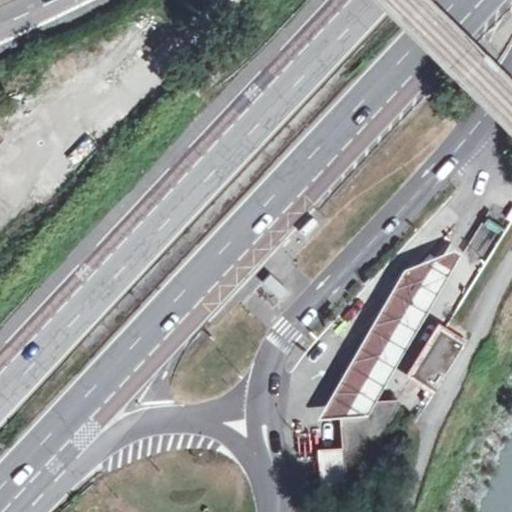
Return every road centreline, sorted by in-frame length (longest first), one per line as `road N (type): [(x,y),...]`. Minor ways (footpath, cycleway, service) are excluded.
road 1 (primary): [(0,500),(469,0)]
road 2 (primary): [(363,0),(0,388)]
road 3 (tertiary): [(259,411),(278,335),(470,133),(511,73)]
road 4 (primary): [(30,511),(123,431),(174,414),(259,411)]
